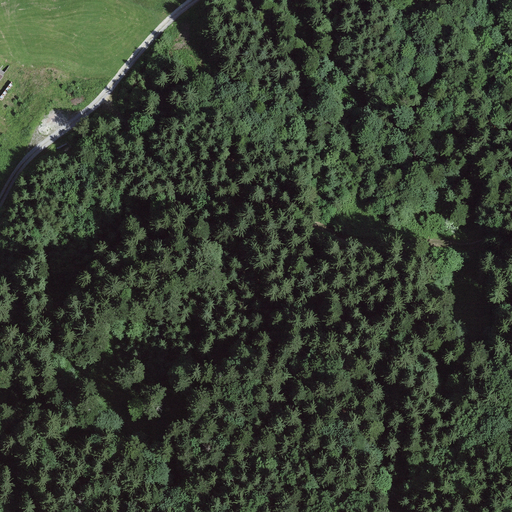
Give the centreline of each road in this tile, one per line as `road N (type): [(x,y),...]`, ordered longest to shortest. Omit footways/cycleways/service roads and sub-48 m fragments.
road 1 (track): [(102,98),(19,171),(0,205)]
road 2 (track): [(196,0),(102,98)]
